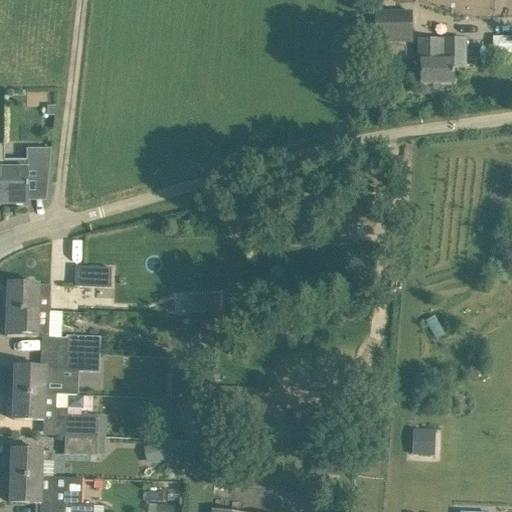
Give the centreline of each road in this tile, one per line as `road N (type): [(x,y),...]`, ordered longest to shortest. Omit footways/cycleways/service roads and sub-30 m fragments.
road 1 (unclassified): [(57,220),(234,165),(511,110)]
road 2 (track): [(57,220),(85,0)]
